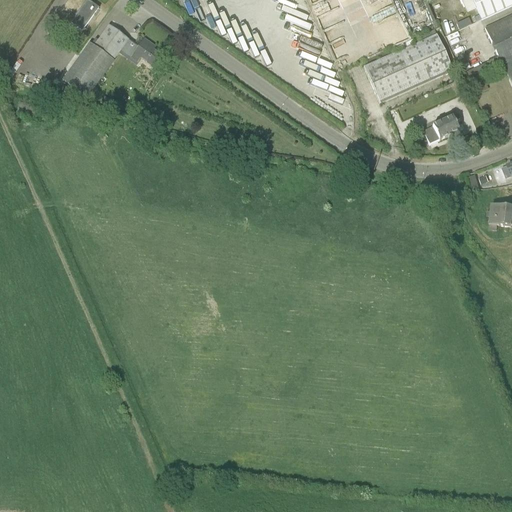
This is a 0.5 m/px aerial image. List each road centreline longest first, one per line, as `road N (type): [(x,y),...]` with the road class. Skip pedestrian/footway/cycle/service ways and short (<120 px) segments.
road 1 (residential): [(511,150),(432,171),(377,160),(142,0)]
road 2 (track): [(0,121),(133,432)]
